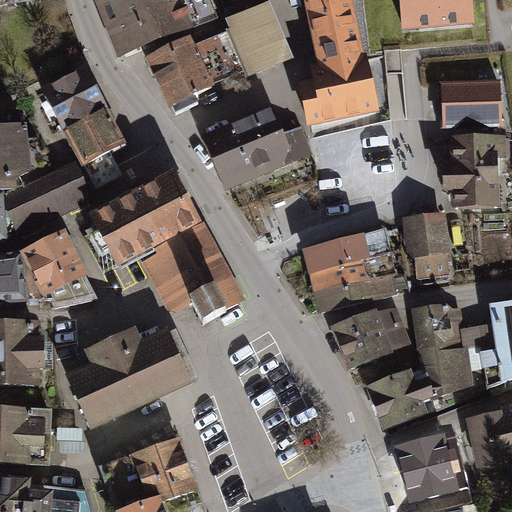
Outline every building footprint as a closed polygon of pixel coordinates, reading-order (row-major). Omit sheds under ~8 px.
[(162,6),(159,0),(97,0),(94,1),(105,30),(162,6)] [(166,0),(159,0),(162,6),(175,36),(181,34),(168,4),(166,0)] [(208,0),(178,0),(168,4),(181,34),(217,20),(208,0)] [(228,20),(225,21),(229,30),(226,31),(227,35),(243,72),(246,80),(295,60),(270,0),(238,0),(231,3),(232,7),(224,10),(228,20)] [(313,82),(299,84),(308,127),(380,113),(369,54),(364,55),(352,0),(303,0),(316,65),(310,66),(313,82)] [(400,0),(403,31),(474,25),(472,0),(400,0)] [(175,36),(162,6),(105,30),(118,60),(175,36)] [(188,42),(147,60),(169,110),(173,108),(175,113),(199,103),(196,97),(216,88),(214,85),(243,72),(227,35),(192,51),(188,42)] [(86,66),(41,90),(64,131),(103,110),(109,107),(86,66)] [(501,82),(440,84),(442,131),(503,129),(501,82)] [(271,108),(201,137),(211,161),(281,132),(271,108)] [(64,131),(97,190),(123,176),(109,153),(123,145),(103,110),(64,131)] [(281,132),(211,161),(224,193),(313,156),(302,128),(283,136),(281,132)] [(24,130),(0,132),(0,192),(2,193),(23,187),(19,178),(31,173),(29,151),(24,130)] [(505,137),(451,138),(451,165),(443,166),(443,193),(452,193),(453,208),(499,207),(498,151),(506,151),(505,137)] [(23,187),(2,193),(8,233),(14,230),(17,237),(93,204),(76,162),(23,187)] [(173,172),(88,217),(115,268),(200,223),(173,172)] [(0,242),(9,241),(8,233),(2,193),(0,192),(0,242)] [(444,215),(403,220),(408,262),(416,261),(418,280),(451,276),(444,215)] [(246,301),(204,224),(155,250),(157,255),(141,264),(170,317),(191,306),(202,325),(246,301)] [(65,231),(20,254),(42,304),(51,303),(55,311),(97,301),(65,231)] [(384,232),(303,252),(308,276),(390,256),(384,232)] [(20,254),(0,256),(0,305),(42,304),(20,254)] [(390,256),(308,276),(313,295),(392,276),(395,276),(390,256)] [(392,276),(313,295),(318,315),(397,297),(392,276)] [(511,303),(490,306),(493,325),(496,350),(480,354),(483,370),(488,390),(511,381),(511,303)] [(383,433),(429,415),(423,404),(474,386),(472,372),(465,330),(462,309),(453,310),(452,304),(412,310),(421,368),(366,389),(383,433)] [(377,312),(331,330),(348,373),(413,348),(398,307),(378,315),(377,312)] [(38,325),(0,325),(0,386),(40,386),(39,371),(45,371),(44,339),(38,339),(38,325)] [(496,350),(493,325),(465,330),(472,372),(483,370),(480,354),(496,350)] [(89,365),(64,377),(90,431),(191,384),(166,331),(141,343),(135,328),(83,352),(89,365)] [(50,412),(0,409),(0,465),(48,467),(50,412)] [(511,411),(467,422),(478,469),(511,461),(511,411)] [(82,430),(56,430),(56,442),(59,442),(59,455),(85,455),(85,442),(82,442),(82,430)] [(456,434),(396,450),(411,505),(471,489),(456,434)] [(197,490),(179,440),(98,469),(114,511),(134,511),(162,501),(197,490)] [(30,482),(0,478),(0,511),(92,511),(88,493),(29,488),(30,482)] [(134,511),(165,511),(162,501),(134,511)]
